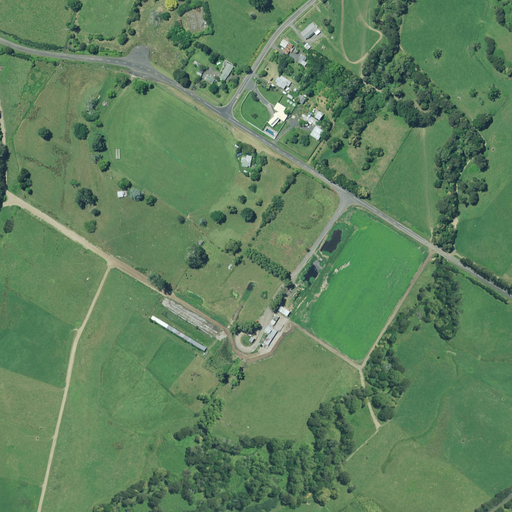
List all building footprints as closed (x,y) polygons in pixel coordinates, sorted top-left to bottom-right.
[(144,23),(137,21),(134,29),(141,31),(144,23)] [(319,29),(313,23),(301,33),(307,40),(319,29)] [(294,46),(284,39),(281,45),(286,48),(284,52),(288,55),(290,52),(292,53),(294,48),(293,48),(294,46)] [(170,52),(164,47),(157,58),(163,62),(165,60),(166,60),(169,56),(168,55),(170,52)] [(307,58),(302,54),(297,61),(305,66),(308,63),(305,61),(307,58)] [(233,65),(227,62),(218,76),(224,80),(233,65)] [(215,77),(208,73),(204,78),(211,83),(215,77)] [(292,82),(282,76),(281,78),(279,77),(276,81),(278,83),(277,84),(284,89),(287,86),(289,87),(292,82)] [(293,91),(291,89),(288,92),(295,97),(300,90),(296,87),(293,91)] [(300,95),(297,100),(300,102),(303,104),(306,99),(300,95)] [(268,122),(269,124),(268,125),(271,129),(272,127),(273,128),(278,122),(281,124),(283,121),(285,122),(289,114),(285,112),(287,108),(278,102),(274,109),(278,112),(278,113),(276,112),(274,115),(275,116),(268,122)] [(325,114),(320,111),(318,110),(314,114),(317,116),(316,117),(321,120),(325,114)] [(304,115),(303,114),(302,116),(304,118),(303,120),(307,122),(308,123),(309,123),(304,123),(304,126),(309,126),(310,123),(309,123),(310,122),(317,126),(311,135),(312,135),(311,137),(318,142),(319,140),(325,131),(326,132),(329,128),(309,115),(308,117),(304,115)] [(253,156),(247,156),(247,158),(242,158),(241,162),(243,163),(242,166),(248,167),(248,166),(251,166),(253,156)] [(178,308),(171,303),(170,305),(177,310),(180,312),(194,320),(197,322),(205,327),(209,329),(213,332),(216,334),(218,332),(214,330),(210,327),(206,325),(198,320),(195,318),(181,309),(178,308)] [(291,312),(282,306),(279,310),(288,316),(291,312)] [(271,323),(272,326),(274,327),(280,317),(275,314),(274,316),(275,316),(271,323)] [(154,316),(151,320),(205,352),(207,348),(154,316)] [(278,332),(269,326),(265,331),(270,334),(264,343),(268,345),(278,332)]
